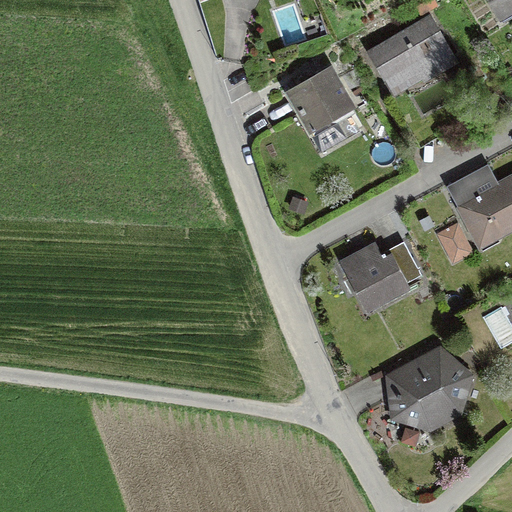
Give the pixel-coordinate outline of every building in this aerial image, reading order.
[(511,0),(488,0),(501,21),(511,14),(511,0)] [(391,43),(375,53),(397,93),(455,60),(432,20),(391,43)] [(319,88),(299,99),(332,159),(368,140),(358,122),(370,115),(347,73),(319,88)] [(511,182),(489,194),(465,205),(482,240),(503,231),(510,246),(511,245),(511,182)] [(368,259),(350,269),(376,317),(423,292),(419,285),(429,279),(412,247),(392,258),(387,249),(368,259)] [(455,355),(396,386),(400,405),(400,409),(400,418),(439,436),(445,417),(455,414),(475,418),(482,385),(457,377),(460,363),(455,355)]
